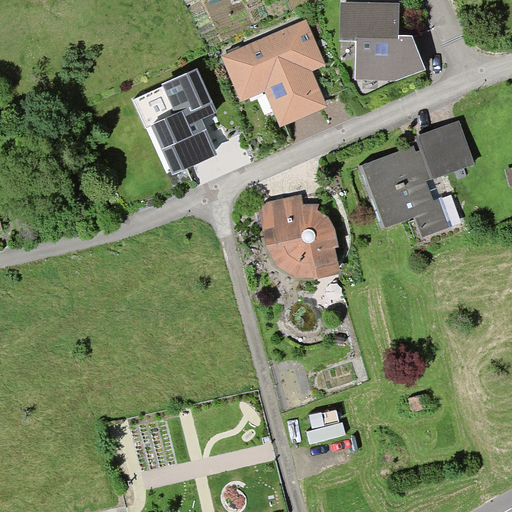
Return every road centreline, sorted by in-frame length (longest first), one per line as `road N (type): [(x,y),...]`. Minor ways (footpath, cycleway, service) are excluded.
road 1 (residential): [(217,198),(273,447),(297,511)]
road 2 (residential): [(473,77),(217,198)]
road 3 (residential): [(217,198),(0,257)]
